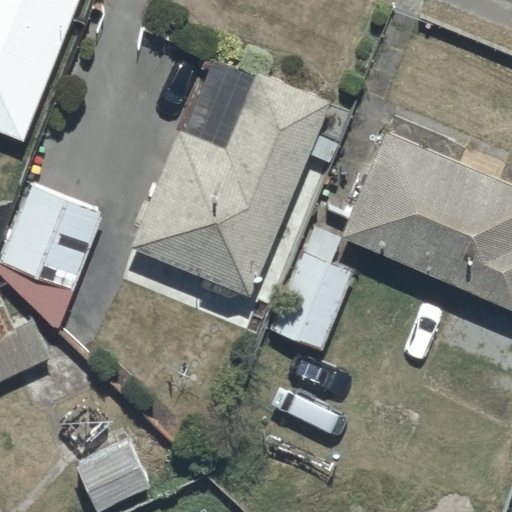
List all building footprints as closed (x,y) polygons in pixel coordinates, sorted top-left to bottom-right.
[(0,0),(0,125),(17,132),(71,0),(0,0)] [(175,119),(126,236),(203,268),(199,277),(233,290),(236,282),(248,287),(328,94),(253,63),(251,67),(209,50),(180,121),(175,119)] [(380,120),(335,224),(511,300),(511,176),(459,153),(466,137),(398,107),(390,125),(380,120)] [(28,177),(0,244),(0,256),(37,270),(42,256),(72,267),(81,243),(56,234),(59,225),(87,236),(99,204),(93,202),(95,197),(35,175),(33,179),(28,177)] [(302,241),(266,322),(317,344),(353,263),(302,241)] [(384,306),(433,338),(462,294),(413,262),(384,306)] [(0,374),(50,352),(32,312),(14,320),(0,288),(0,374)] [(72,457),(94,504),(149,479),(144,469),(151,466),(144,451),(138,455),(127,431),(72,457)]
